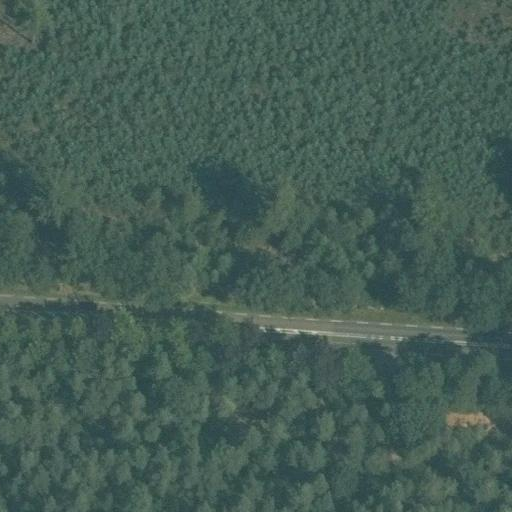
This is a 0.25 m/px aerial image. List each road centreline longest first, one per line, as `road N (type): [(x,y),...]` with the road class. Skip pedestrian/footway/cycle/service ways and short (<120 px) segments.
road 1 (primary): [(511,349),(0,317)]
road 2 (track): [(388,339),(380,396),(341,430),(332,511)]
